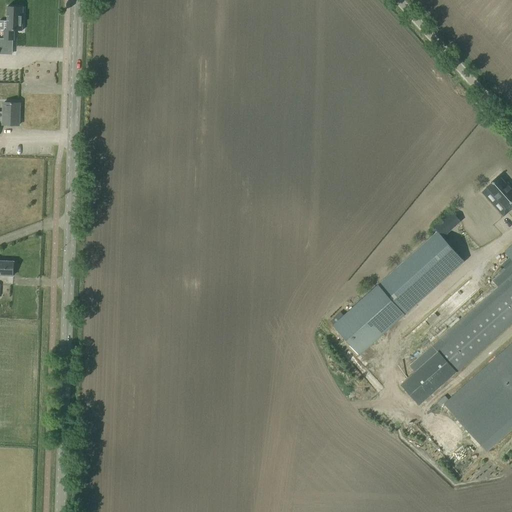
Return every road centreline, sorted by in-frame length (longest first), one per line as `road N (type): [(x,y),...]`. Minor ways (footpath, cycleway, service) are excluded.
road 1 (secondary): [(61,511),(78,0)]
road 2 (unclassified): [(511,120),(403,0)]
